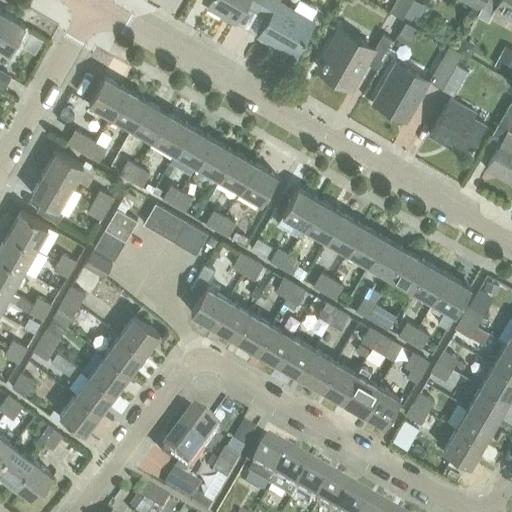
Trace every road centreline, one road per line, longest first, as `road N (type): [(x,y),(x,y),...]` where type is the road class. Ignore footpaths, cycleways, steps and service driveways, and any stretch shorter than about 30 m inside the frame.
road 1 (residential): [(511,242),(105,10)]
road 2 (residential): [(192,373),(219,368),(475,511)]
road 3 (residential): [(0,174),(105,10)]
road 4 (residential): [(93,511),(192,373)]
road 5 (residential): [(192,373),(149,254)]
